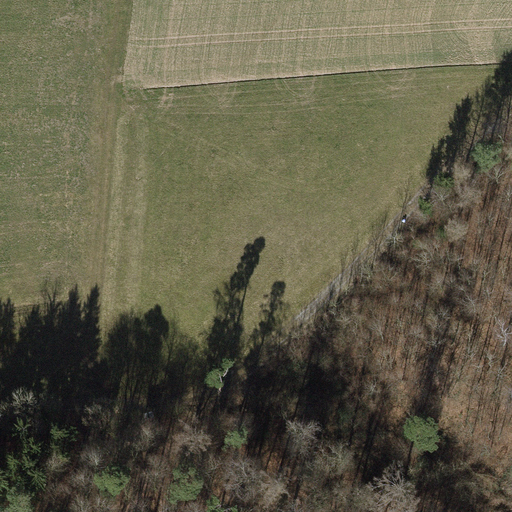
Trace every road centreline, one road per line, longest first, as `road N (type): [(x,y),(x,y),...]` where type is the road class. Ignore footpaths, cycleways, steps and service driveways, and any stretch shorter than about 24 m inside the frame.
road 1 (track): [(0,422),(175,400),(219,382),(358,266),(511,99)]
road 2 (track): [(133,0),(85,406)]
